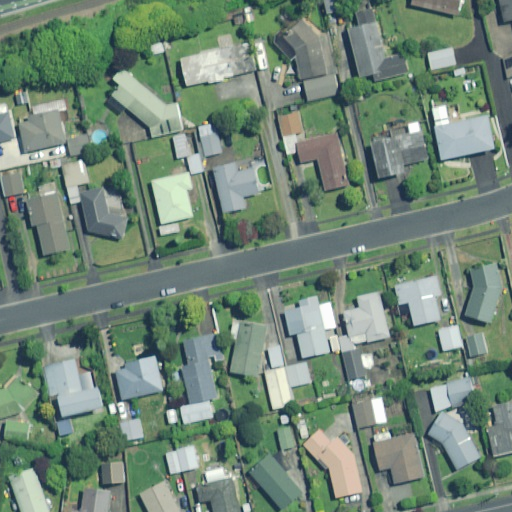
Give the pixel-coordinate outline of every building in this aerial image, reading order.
[(336,0),(331,0),(325,0),(326,14),(338,13),(336,0)] [(462,0),(415,0),(414,5),(459,16),(462,0)] [(511,0),(500,0),(505,23),(511,21),(511,0)] [(387,60),(374,9),(358,13),(361,27),(349,30),(362,78),(375,75),(377,82),(409,73),(405,56),(387,60)] [(320,38),(304,19),(285,36),(296,50),(303,80),(329,74),(320,38)] [(181,60),(188,86),(209,81),(210,85),(225,81),(224,77),(256,70),(250,43),(181,60)] [(457,65),(453,49),(429,54),(432,70),(457,65)] [(166,108),(123,69),(114,79),(123,86),(108,103),(121,115),(128,107),(151,127),(153,137),(183,131),(178,105),(166,108)] [(338,95),(334,76),(304,83),(308,101),(338,95)] [(449,118),(446,107),(434,109),(436,121),(449,118)] [(66,144),(58,111),(19,121),(27,153),(66,144)] [(296,134),(305,132),(300,112),(279,117),(283,137),(288,155),(300,152),(303,164),(318,160),(326,192),(349,186),(337,134),(298,143),(296,134)] [(495,150),(488,117),(450,125),(449,120),(435,123),(443,160),(495,150)] [(429,160),(419,122),(409,124),(410,129),(393,134),(394,139),(373,144),(382,179),(406,173),(405,166),(429,160)] [(222,154),(217,124),(199,128),(205,157),(222,154)] [(191,156),(188,135),(174,137),(178,159),(188,157),(192,174),(203,172),(200,154),(191,156)] [(91,153),(88,137),(68,141),(72,156),(91,153)] [(87,160),(62,164),(69,206),(81,204),(78,185),(91,183),(87,160)] [(237,173),(235,164),(213,169),(224,214),(247,209),(244,198),(259,194),(253,170),(237,173)] [(193,188),(189,173),(153,182),(163,224),(193,217),(187,190),(193,188)] [(25,194),(21,175),(3,178),(6,197),(25,194)] [(129,220),(125,219),(122,206),(107,209),(103,189),(82,193),(90,233),(124,239),(129,220)] [(70,251),(58,194),(30,200),(36,226),(38,226),(45,256),(70,251)] [(466,317),(493,324),(502,287),(498,269),(473,271),(474,287),(466,317)] [(441,296),(437,277),(396,286),(400,305),(410,303),(415,326),(441,321),(436,297),(441,296)] [(347,311),(354,344),(368,341),(368,343),(390,338),(381,293),(359,297),(361,308),(347,311)] [(304,358),(330,353),(318,298),(298,302),(299,305),(284,308),(291,336),(299,334),(304,358)] [(248,375),(247,380),(255,382),(256,377),(258,377),(267,327),(241,322),(232,372),(248,375)] [(463,347),(458,326),(439,331),(444,352),(463,347)] [(191,404),(211,400),(220,398),(212,362),(222,360),(217,335),(184,341),(189,366),(183,367),(191,404)] [(488,353),(484,335),(468,339),(472,357),(488,353)] [(340,351),(338,336),(331,337),(333,351),(340,351)] [(366,376),(359,349),(354,351),(349,336),(340,338),(351,380),(366,376)] [(499,352),(496,338),(488,340),(491,354),(499,352)] [(284,366),(281,346),(269,348),(272,368),(284,366)] [(164,391),(156,358),(126,365),(127,370),(117,373),(124,401),(164,391)] [(82,391),(76,359),(45,366),(51,398),(82,391)] [(311,383),(307,363),(265,373),(274,410),(294,405),(290,388),(311,383)] [(476,402),(471,380),(431,389),(437,411),(476,402)] [(0,419),(22,413),(40,396),(30,384),(26,387),(21,381),(9,388),(0,391),(0,419)] [(104,409),(100,389),(60,397),(65,417),(104,409)] [(387,422),(382,398),(351,405),(357,429),(387,422)] [(511,402),(495,406),(499,426),(488,429),(494,458),(511,453),(511,402)] [(464,426),(443,413),(430,434),(443,442),(458,471),(481,459),(464,426)] [(74,433),(71,420),(57,423),(60,437),(74,433)] [(121,426),(115,427),(116,434),(123,433),(124,441),(144,438),(140,420),(121,423),(121,426)] [(305,421),(296,424),(298,430),(300,429),(303,439),(309,437),(305,421)] [(28,442),(29,423),(6,422),(5,440),(28,442)] [(297,446),(291,426),(277,430),(284,450),(297,446)] [(320,430),(304,446),(319,463),(321,461),(330,471),(337,498),(362,492),(354,455),(346,447),(351,442),(345,436),(341,439),(331,441),(320,430)] [(426,477),(416,434),(374,444),(381,471),(391,468),(395,485),(426,477)] [(198,459),(195,447),(166,454),(172,475),(205,466),(203,458),(198,459)] [(280,450),(271,457),(270,456),(251,472),(283,510),(302,494),(286,474),(294,467),(280,450)] [(124,483),(123,453),(114,453),(114,457),(103,458),(104,470),(97,470),(97,480),(104,480),(104,484),(124,483)] [(49,511),(35,469),(10,477),(22,511),(49,511)] [(241,511),(233,478),(197,487),(201,503),(211,501),(214,511),(241,511)] [(150,511),(181,511),(166,482),(141,494),(150,511)] [(72,511),(108,511),(111,494),(86,491),(84,506),(73,504),(72,511)]
